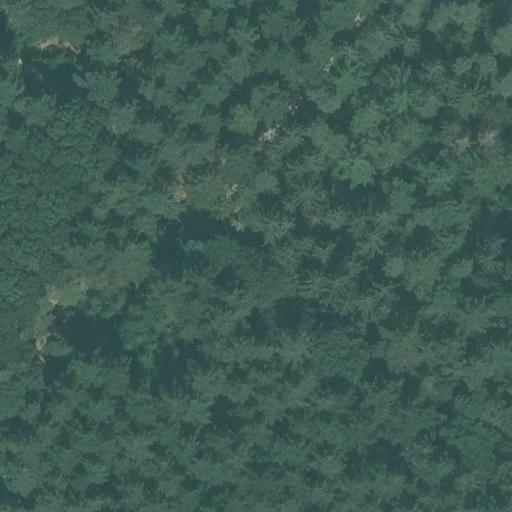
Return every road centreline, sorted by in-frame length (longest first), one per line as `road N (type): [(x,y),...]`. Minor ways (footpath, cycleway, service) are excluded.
road 1 (track): [(0,48),(125,143),(181,199),(195,227),(511,483)]
road 2 (track): [(0,476),(377,0)]
road 3 (track): [(318,511),(511,248)]
road 4 (track): [(404,0),(511,86)]
